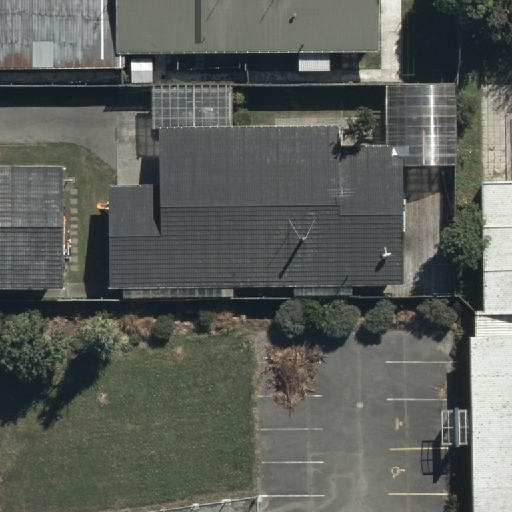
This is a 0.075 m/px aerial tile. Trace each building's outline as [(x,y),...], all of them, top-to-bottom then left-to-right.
[(374,0),(113,0),(114,43),(375,43),(374,0)] [(106,178),(106,277),(402,276),(401,143),(340,143),(340,121),(158,122),(158,178),(106,178)] [(59,160),(0,159),(0,282),(58,283),(59,160)] [(511,511),(511,175),(481,175),(482,304),(474,305),(474,327),(468,327),(469,511),(511,511)] [(215,368),(0,403),(0,511),(30,511),(234,478),(215,368)]
